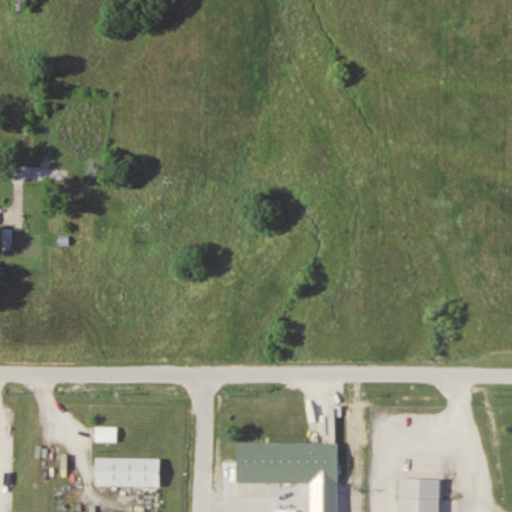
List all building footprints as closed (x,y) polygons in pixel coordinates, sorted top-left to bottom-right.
[(92,139),(68,126),(58,144),(83,157),(92,139)] [(95,441),(117,441),(117,426),(95,426),(95,441)] [(238,439),(238,481),(336,482),(336,441),(238,439)] [(96,484),(96,457),(160,457),(160,484),(96,484)] [(400,511),(401,477),(441,478),(440,511),(400,511)]
